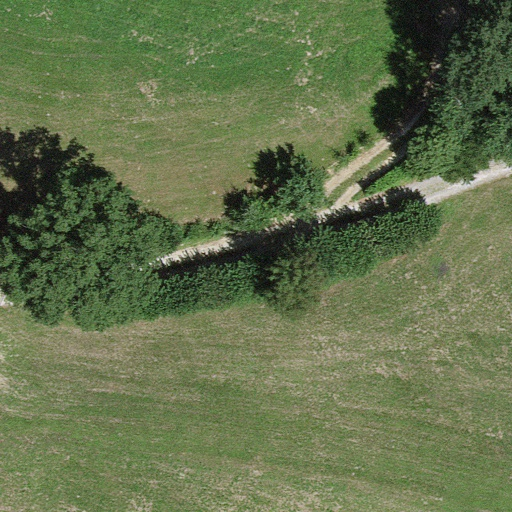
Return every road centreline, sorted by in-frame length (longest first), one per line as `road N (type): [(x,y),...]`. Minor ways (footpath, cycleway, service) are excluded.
road 1 (track): [(0,295),(83,285),(365,214),(511,161)]
road 2 (track): [(298,228),(414,136),(455,86),(477,30),(471,0)]
